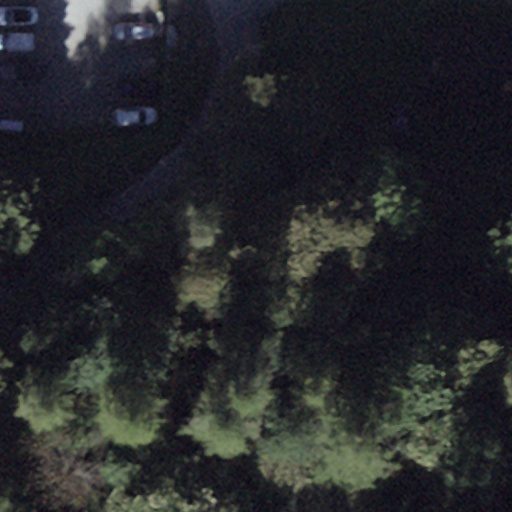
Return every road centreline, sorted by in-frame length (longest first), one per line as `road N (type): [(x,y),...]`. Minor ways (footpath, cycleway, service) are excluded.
road 1 (residential): [(225,0),(234,44),(224,87),(207,116),(149,169)]
road 2 (track): [(149,169),(0,298)]
